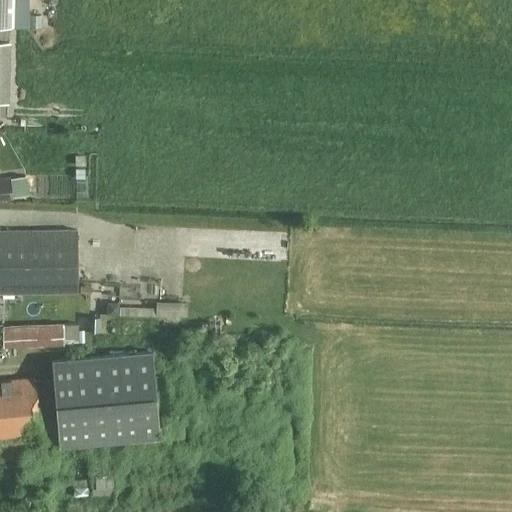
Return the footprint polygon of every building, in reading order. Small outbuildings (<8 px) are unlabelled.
[(19,0),(0,0),(0,28),(19,29),(19,0)] [(0,103),(7,104),(9,43),(0,43),(0,103)] [(10,177),(0,178),(0,198),(12,197),(10,177)] [(0,293),(78,292),(76,229),(0,230),(0,293)] [(200,321),(199,340),(221,340),(221,321),(200,321)] [(0,364),(6,364),(6,355),(4,355),(3,347),(64,345),(63,324),(0,326),(0,364)] [(0,437),(40,433),(40,438),(58,437),(59,445),(160,436),(152,351),(51,360),(53,376),(0,380),(0,437)] [(88,455),(92,492),(115,491),(112,453),(88,455)] [(73,480),(74,487),(73,487),(74,495),(88,494),(87,486),(86,478),(73,480)]
